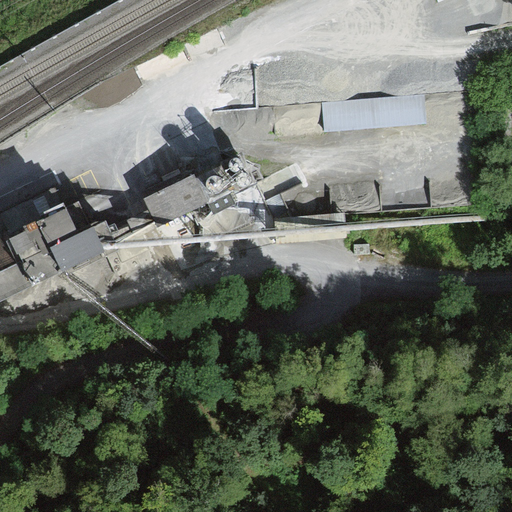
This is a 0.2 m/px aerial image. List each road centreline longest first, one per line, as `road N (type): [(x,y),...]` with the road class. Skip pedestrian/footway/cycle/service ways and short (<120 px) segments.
road 1 (track): [(0,426),(69,368),(297,314),(321,301),(327,281),(312,262),(222,272),(0,322)]
road 2 (track): [(0,180),(329,0)]
road 3 (unknown): [(511,21),(290,21)]
